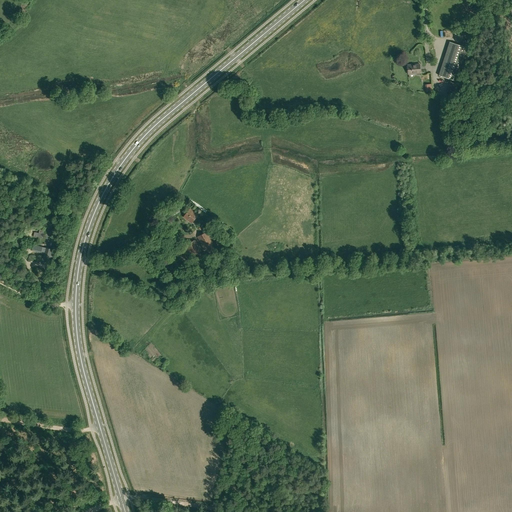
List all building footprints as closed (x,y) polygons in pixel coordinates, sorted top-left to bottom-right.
[(439,75),(456,81),(467,47),(450,42),(439,75)] [(408,74),(420,73),(419,64),(407,65),(408,74)] [(173,215),(180,211),(177,206),(170,210),(173,215)] [(190,209),(184,217),(192,223),(198,215),(190,209)] [(201,244),(204,250),(214,244),(207,231),(197,237),(201,244)] [(192,257),(202,251),(195,240),(185,245),(192,257)] [(55,250),(49,248),(46,248),(45,249),(33,246),(32,250),(32,251),(44,254),(43,257),(49,259),(51,256),(54,257),(54,254),(55,254),(55,253),(55,250)] [(196,262),(191,265),(193,271),(195,270),(199,268),(196,262)] [(217,280),(225,278),(224,271),(215,273),(217,280)] [(187,288),(192,284),(188,280),(183,284),(187,288)] [(172,292),(176,298),(182,294),(178,288),(172,292)]
